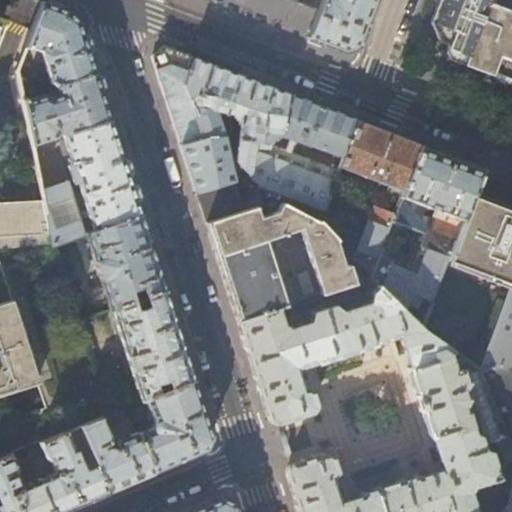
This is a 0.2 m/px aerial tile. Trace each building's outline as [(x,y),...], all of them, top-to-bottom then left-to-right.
[(357,44),(373,0),(333,0),(321,0),(318,10),(308,37),(327,45),(343,51),(357,44)] [(511,8),(511,11),(489,2),(489,0),(436,0),(428,23),(437,43),(445,46),(445,50),(464,56),(463,64),(511,82),(511,8)] [(77,23),(67,11),(41,2),(29,30),(15,68),(16,71),(43,63),(47,73),(19,82),(20,90),(49,81),(51,82),(53,86),(55,85),(93,73),(77,23)] [(0,62),(15,68),(29,30),(0,18),(0,62)] [(279,133),(286,95),(163,48),(153,58),(180,142),(179,144),(183,156),(205,221),(255,206),(280,198),(253,189),(248,190),(250,201),(237,204),(215,112),(219,111),(232,112),(239,123),(235,160),(251,174),(253,171),(256,148),(265,149),(266,143),(276,146),(279,133)] [(108,118),(93,73),(55,85),(57,95),(48,97),(43,93),(41,93),(22,100),(30,142),(56,133),(57,131),(61,133),(108,120),(108,118)] [(343,156),(357,121),(286,95),(279,133),(343,156)] [(139,215),(108,120),(61,133),(63,139),(59,142),(59,144),(63,156),(67,163),(65,165),(69,177),(74,176),(78,190),(69,193),(64,180),(40,188),(40,191),(50,244),(53,243),(72,237),(84,233),(139,215)] [(402,190),(420,145),(390,134),(357,121),(343,156),(341,161),(339,166),(387,185),(386,191),(391,192),(393,187),(402,190)] [(339,166),(341,161),(327,157),(322,158),(319,163),(276,146),(266,143),(265,149),(256,148),(253,171),(251,174),(260,184),(322,208),(339,166)] [(443,154),(420,145),(402,190),(396,206),(443,224),(468,163),(443,154)] [(468,163),(443,224),(396,206),(391,216),(369,273),(367,277),(374,284),(419,327),(471,197),(481,169),(468,163)] [(0,246),(50,244),(40,191),(0,196),(0,246)] [(477,368),(511,276),(511,212),(471,197),(419,327),(477,368)] [(258,216),(255,206),(205,221),(216,255),(262,240),(267,240),(297,230),(319,293),(352,282),(346,264),(341,265),(332,238),(315,221),(282,202),(276,211),(259,216),(258,216)] [(369,273),(391,216),(371,208),(351,257),(369,273)] [(163,290),(139,215),(84,233),(108,309),(110,308),(141,295),(163,290)] [(76,252),(72,237),(53,243),(58,258),(75,253),(76,252)] [(283,304),(262,240),(216,255),(236,320),(276,307),(283,304)] [(26,447),(36,443),(63,432),(77,427),(109,412),(101,388),(58,258),(53,243),(50,244),(0,246),(0,458),(8,455),(16,452),(21,449),(26,447)] [(511,276),(477,368),(478,369),(507,369),(511,368),(511,276)] [(292,323),(290,319),(280,321),(276,307),(236,320),(297,511),(473,511),(467,493),(471,485),(498,476),(489,450),(482,447),(481,444),(507,436),(478,369),(477,368),(419,327),(374,284),(367,291),(366,300),(339,308),(332,302),(309,309),(306,319),(292,323)] [(163,290),(141,295),(110,308),(137,393),(131,395),(126,381),(101,388),(109,412),(112,412),(141,400),(191,379),(163,290)] [(511,379),(507,369),(478,369),(507,436),(511,445),(511,379)] [(210,437),(191,379),(141,400),(150,421),(147,428),(135,432),(152,470),(178,459),(205,448),(210,437)] [(116,420),(112,412),(109,412),(77,427),(83,440),(85,446),(92,460),(106,490),(127,482),(152,470),(135,432),(134,432),(115,440),(113,444),(114,449),(112,451),(109,447),(103,445),(102,442),(104,436),(100,427),(116,420)] [(78,466),(63,432),(36,443),(41,457),(45,458),(48,464),(42,468),(45,475),(36,480),(50,511),(55,511),(77,503),(106,490),(92,460),(78,467),(78,466)] [(85,446),(83,440),(75,443),(78,449),(85,446)] [(25,456),(30,454),(26,447),(21,449),(25,456)] [(18,458),(25,456),(21,449),(16,452),(18,458)] [(14,471),(8,455),(0,458),(0,511),(50,511),(36,480),(25,485),(21,476),(16,479),(13,473),(14,471)] [(233,511),(231,503),(220,497),(189,510),(183,511),(233,511)]
